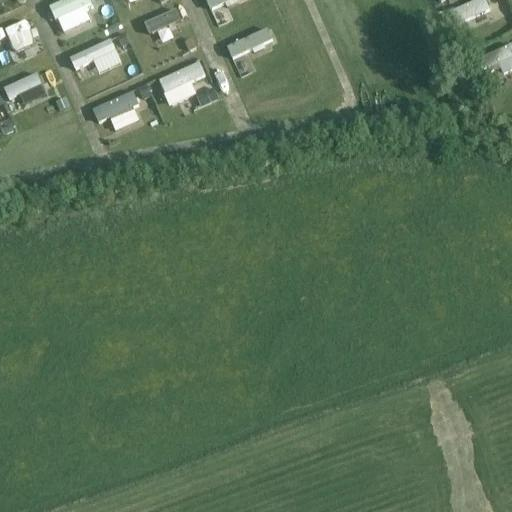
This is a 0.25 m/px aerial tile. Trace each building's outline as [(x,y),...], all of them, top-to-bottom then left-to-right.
[(104,0),(65,0),(51,7),(59,22),(106,4),(104,0)] [(206,0),(215,17),(246,0),(206,0)] [(489,0),(477,0),(448,13),(453,25),(493,7),(489,0)] [(176,8),(142,24),(154,31),(183,22),(176,8)] [(26,21),(2,31),(13,54),(33,47),(26,21)] [(269,29),(226,48),(238,69),(277,49),(269,29)] [(113,41),(74,58),(82,82),(122,65),(113,41)] [(511,59),(511,50),(510,47),(475,63),(480,74),(511,59)] [(201,63),(161,81),(171,107),(206,80),(201,63)] [(32,75),(8,90),(12,103),(41,90),(32,75)] [(502,87),(488,89),(490,103),(504,100),(502,87)] [(136,93),(92,112),(98,125),(141,122),(136,93)]
